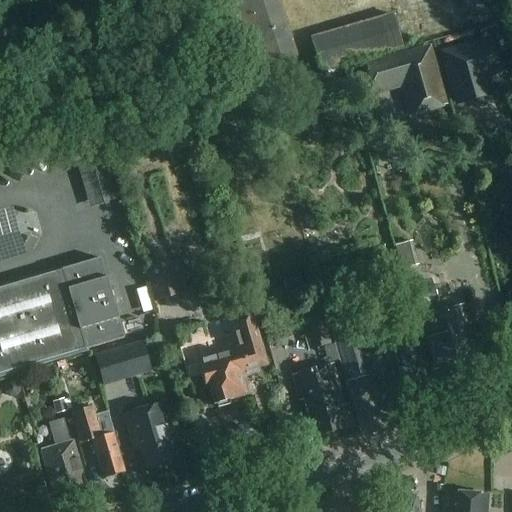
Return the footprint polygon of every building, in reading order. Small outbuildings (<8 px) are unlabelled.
[(274,0),(243,0),(250,24),(279,16),(274,0)] [(482,20),(476,0),(462,0),(468,24),(482,20)] [(491,40),(440,55),(455,105),(481,97),(475,77),(500,70),(491,40)] [(449,106),(432,46),(366,64),(375,97),(401,90),(409,117),(449,106)] [(117,201),(100,141),(70,150),(75,168),(79,167),(91,209),(117,201)] [(406,270),(420,267),(414,242),(399,246),(406,270)] [(0,287),(0,374),(36,364),(85,350),(88,349),(124,338),(100,258),(65,268),(61,269),(3,286),(0,287)] [(155,303),(186,295),(177,263),(146,272),(155,303)] [(288,293),(303,289),(300,278),(285,282),(288,293)] [(435,314),(433,306),(440,304),(433,281),(409,287),(434,371),(439,369),(445,388),(476,379),(466,343),(472,341),(462,306),(435,314)] [(244,287),(223,293),(230,317),(251,311),(244,287)] [(336,328),(344,326),(338,305),(329,307),(336,328)] [(261,346),(255,327),(251,311),(230,317),(234,333),(181,349),(190,381),(202,378),(205,388),(209,387),(214,406),(217,405),(218,409),(230,405),(229,401),(232,401),(231,400),(247,395),(241,373),(267,365),(261,345),(261,346)] [(323,313),(301,319),(309,350),(331,344),(323,313)] [(355,336),(334,341),(342,370),(343,376),(364,370),(355,336)] [(394,415),(419,407),(431,404),(432,403),(428,391),(422,369),(426,368),(425,364),(425,362),(417,338),(413,339),(411,340),(397,344),(396,344),(401,361),(403,362),(406,363),(407,364),(404,365),(403,365),(398,367),(386,371),(381,372),(383,378),(394,415)] [(143,343),(119,350),(128,380),(152,373),(143,343)] [(345,406),(333,365),(292,376),(299,402),(305,401),(316,438),(355,427),(348,405),(345,406)] [(3,388),(4,395),(8,399),(15,399),(19,394),(19,388),(15,383),(8,383),(3,388)] [(58,415),(69,411),(66,399),(54,402),(58,415)] [(178,461),(162,404),(123,415),(133,452),(140,450),(145,470),(178,461)] [(98,426),(92,407),(72,413),(81,444),(92,441),(103,478),(122,473),(108,423),(98,426)] [(53,493),(85,484),(66,420),(49,425),(56,447),(41,451),(53,493)] [(485,511),(486,496),(444,493),(443,511),(485,511)] [(418,511),(417,497),(376,503),(376,511),(418,511)]
